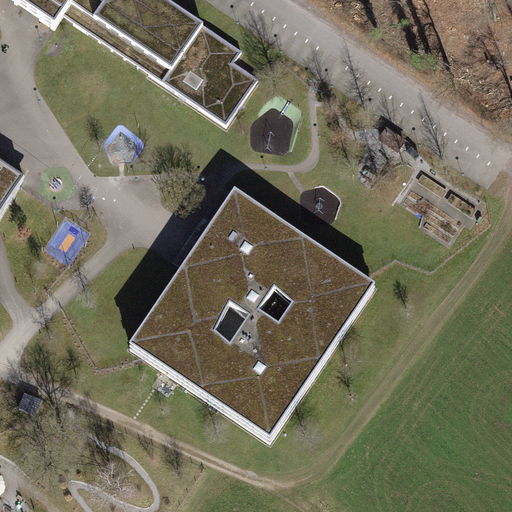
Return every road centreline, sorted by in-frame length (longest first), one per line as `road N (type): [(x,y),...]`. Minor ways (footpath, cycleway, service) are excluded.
road 1 (track): [(511,212),(497,248),(315,479),(285,490)]
road 2 (track): [(285,490),(0,373)]
road 3 (track): [(270,0),(511,163)]
